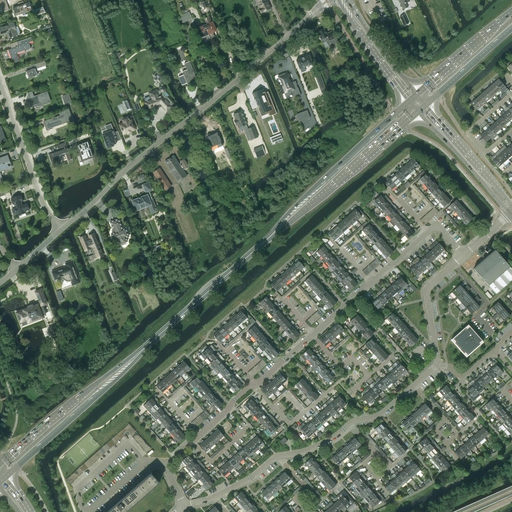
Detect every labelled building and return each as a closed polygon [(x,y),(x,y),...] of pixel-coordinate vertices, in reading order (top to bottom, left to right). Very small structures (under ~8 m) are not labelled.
[(3,12),(9,10),(5,0),(0,0),(0,6),(2,6),(3,8),(1,9),(3,12)] [(266,0),(256,0),(260,9),(259,9),(261,13),(271,9),(266,0)] [(398,0),(401,5),(403,9),(408,7),(406,3),(409,2),(408,0),(398,0)] [(15,16),(32,10),(29,3),(24,4),(19,6),(13,8),(15,16)] [(38,16),(45,13),(45,12),(43,7),(35,10),(37,15),(38,16)] [(184,22),(185,23),(192,19),(189,12),(180,16),(183,23),(184,22)] [(400,17),(404,26),(408,24),(404,15),(400,17)] [(207,25),(205,26),(210,38),(213,37),(213,35),(212,32),(216,31),(212,22),(211,23),(208,16),(204,18),(207,25)] [(10,41),(18,38),(17,35),(13,23),(0,27),(0,33),(1,36),(7,34),(8,38),(9,38),(10,41)] [(210,38),(205,26),(197,29),(201,37),(204,36),(205,38),(207,39),(210,38)] [(318,32),(317,32),(319,36),(319,37),(321,40),(323,44),(327,41),(330,47),(338,43),(332,32),(327,35),(323,29),(320,30),(317,31),(318,32)] [(12,48),(8,50),(13,64),(19,61),(17,53),(31,48),(29,43),(33,41),(31,37),(17,42),(10,44),(12,48)] [(309,55),(296,61),(299,69),(312,64),(309,55)] [(35,69),(46,65),(44,62),(28,67),(29,71),(26,72),(29,79),(34,77),(34,76),(37,75),(35,69)] [(183,75),(178,77),(182,86),(184,85),(185,86),(188,85),(192,83),(191,80),(196,78),(194,72),(189,62),(184,64),(187,70),(182,72),(183,75)] [(298,95),(300,94),(295,82),(291,83),(287,76),(286,76),(285,74),(279,76),(280,80),(282,86),(283,86),(285,93),(290,91),(291,93),(291,94),(291,95),(292,95),(293,97),(298,95)] [(151,96),(144,99),(145,102),(145,103),(147,109),(150,108),(151,108),(152,107),(157,105),(156,105),(160,104),(166,111),(172,107),(171,106),(175,104),(168,96),(169,96),(165,91),(165,90),(165,89),(165,88),(164,87),(163,87),(162,80),(163,79),(161,77),(160,78),(162,79),(161,80),(163,87),(162,87),(161,87),(160,88),(160,89),(160,90),(156,92),(156,90),(149,93),(151,96)] [(499,79),(494,83),(500,90),(501,91),(506,87),(505,86),(499,79)] [(500,90),(494,83),(490,87),(496,94),(500,90)] [(490,87),(485,91),(491,98),(496,94),(490,87)] [(44,89),(31,94),(32,97),(31,97),(34,105),(43,102),(44,106),(53,102),(49,91),(45,93),(45,92),(45,90),(44,91),(44,89)] [(275,110),(270,96),(267,97),(264,89),(252,93),(254,100),(260,97),(263,104),(257,106),(261,117),(261,116),(269,113),(268,112),(275,110)] [(485,91),(480,95),(486,102),(491,98),(485,91)] [(480,95),(476,99),(482,106),(486,102),(480,95)] [(477,110),(482,106),(476,99),(471,104),(477,110)] [(47,130),(52,128),(52,127),(67,122),(67,123),(73,121),(68,109),(59,113),(60,116),(44,122),(47,130)] [(307,111),(297,114),(300,121),(299,122),(310,118),(307,110),(307,111)] [(241,112),(233,115),(235,120),(234,121),(236,125),(237,125),(238,128),(242,126),(245,133),(248,132),(251,140),(258,137),(254,127),(248,129),(246,125),(247,125),(241,112)] [(502,116),(500,119),(506,125),(510,121),(505,114),(502,112),(500,114),(502,116)] [(497,121),(495,123),(501,129),(506,125),(500,119),(497,116),(495,118),(497,121)] [(124,123),(119,125),(123,134),(127,132),(128,134),(129,133),(130,133),(131,132),(131,131),(135,129),(134,127),(137,125),(134,119),(129,121),(129,120),(129,118),(128,119),(128,117),(122,120),(124,123)] [(493,125),(490,127),(496,134),(501,129),(495,123),(493,120),(490,122),(493,125)] [(107,132),(102,134),(106,142),(104,143),(106,147),(107,147),(108,148),(114,146),(113,145),(114,145),(114,144),(115,144),(116,144),(115,142),(120,139),(117,132),(115,133),(114,130),(113,130),(111,124),(105,126),(106,129),(107,132)] [(488,129),(486,131),(491,138),(493,140),(498,135),(496,134),(490,127),(488,124),(486,126),(488,129)] [(486,142),(491,138),(486,131),(483,129),(481,131),(483,133),(481,136),(486,142)] [(207,135),(206,137),(212,150),(223,145),(217,133),(211,136),(211,135),(209,134),(207,135)] [(274,138),(270,139),(272,143),(282,139),(281,135),(274,138)] [(54,146),(56,152),(49,155),(51,162),(59,159),(58,156),(65,153),(68,161),(72,159),(66,142),(54,146)] [(92,155),(88,142),(86,142),(78,145),(77,145),(78,146),(82,159),(82,160),(84,160),(92,157),(93,156),(92,155)] [(229,147),(224,149),(228,159),(229,161),(234,159),(233,157),(233,156),(235,155),(232,146),(229,147)] [(505,151),(502,153),(508,159),(511,155),(511,153),(507,148),(505,146),(502,148),(505,151)] [(498,153),(496,155),(503,163),(508,159),(502,153),(500,150),(498,152),(498,153)] [(499,168),(503,163),(496,155),(495,154),(490,159),(493,161),(499,168)] [(173,156),(165,162),(178,182),(187,176),(181,168),(183,167),(185,170),(189,167),(186,162),(184,159),(180,162),(180,163),(178,164),(173,156)] [(408,163),(414,170),(419,166),(412,157),(410,159),(411,160),(408,163)] [(7,164),(10,163),(8,158),(0,160),(0,179),(2,179),(0,172),(0,170),(9,168),(7,164)] [(409,174),(414,170),(408,163),(407,161),(406,163),(407,164),(403,167),(409,174)] [(399,171),(405,178),(407,180),(411,176),(409,174),(403,167),(402,165),(401,167),(402,168),(399,171)] [(171,186),(160,168),(153,173),(164,191),(171,186)] [(394,175),(400,182),(405,178),(399,171),(398,169),(396,171),(397,172),(394,175)] [(430,178),(431,177),(430,176),(429,177),(426,174),(426,173),(419,180),(423,184),(430,178)] [(390,179),(396,186),(400,182),(394,175),(393,174),(392,175),(391,175),(391,176),(392,177),(390,179)] [(390,179),(389,178),(387,179),(387,181),(385,183),(391,190),(396,186),(390,179)] [(430,178),(423,184),(427,189),(434,183),(436,182),(434,180),(433,181),(430,178)] [(149,183),(143,185),(145,192),(147,191),(148,195),(147,195),(132,201),(136,211),(149,206),(151,214),(157,211),(152,199),(149,191),(151,190),(149,183)] [(434,183),(427,189),(431,193),(438,187),(438,188),(440,186),(438,185),(437,186),(434,183)] [(442,192),(444,191),(442,190),(441,191),(438,188),(438,187),(431,193),(436,198),(442,192)] [(0,199),(6,197),(6,199),(11,197),(8,189),(0,192),(0,199)] [(446,197),(448,196),(446,194),(445,195),(442,192),(436,198),(440,203),(446,197)] [(21,195),(19,196),(19,195),(12,198),(11,199),(13,204),(14,204),(15,207),(14,207),(17,214),(18,214),(18,215),(26,213),(25,211),(29,210),(27,203),(23,204),(21,201),(23,201),(21,195)] [(376,208),(378,206),(386,199),(387,198),(385,196),(383,198),(380,195),(375,200),(373,198),(373,199),(374,201),(372,203),(376,208)] [(446,197),(440,203),(444,207),(443,207),(444,207),(452,200),(450,199),(449,200),(446,197)] [(378,206),(382,211),(391,203),(389,200),(389,201),(386,199),(378,206)] [(449,206),(453,211),(460,205),(461,204),(460,202),(459,203),(456,200),(449,206)] [(385,217),(387,216),(387,215),(395,208),(396,207),(394,205),(393,206),(391,203),(382,211),(380,212),(381,212),(385,217)] [(464,209),(465,208),(464,207),(463,208),(460,205),(453,211),(457,215),(464,209)] [(351,213),(357,220),(361,216),(361,215),(363,213),(358,208),(356,210),(354,208),(353,209),(354,211),(351,213)] [(387,215),(387,216),(391,220),(400,212),(398,210),(397,210),(395,208),(387,215)] [(468,214),(470,213),(468,211),(467,212),(464,209),(457,215),(461,220),(468,214)] [(351,213),(350,212),(348,213),(349,215),(346,217),(352,224),(357,220),(351,213)] [(391,220),(389,222),(393,227),(395,225),(402,219),(404,217),(402,215),(400,212),(391,220)] [(468,214),(461,220),(465,224),(465,225),(474,217),(472,216),(471,217),(468,214)] [(348,228),(352,224),(346,217),(345,216),(344,217),(345,219),(342,221),(341,222),(348,228)] [(111,234),(114,242),(117,241),(119,245),(120,244),(122,245),(125,244),(126,242),(127,241),(126,238),(129,237),(126,228),(123,229),(118,219),(110,222),(113,230),(114,230),(115,232),(111,234)] [(399,230),(406,224),(408,222),(406,219),(404,222),(402,219),(395,225),(399,230)] [(337,226),(343,232),(345,235),(350,231),(347,228),(348,228),(341,222),(342,221),(340,220),(339,221),(340,223),(337,226)] [(332,230),(338,237),(343,232),(337,226),(336,224),(331,228),(332,230)] [(362,231),(366,235),(373,229),(374,228),(373,226),(371,226),(371,227),(369,225),(369,224),(362,231)] [(403,234),(410,229),(413,226),(411,224),(408,226),(406,224),(399,230),(403,234)] [(332,230),(331,228),(329,230),(329,231),(330,232),(328,234),(327,234),(334,241),(338,237),(332,230)] [(373,229),(366,235),(370,240),(377,234),(378,233),(374,228),(373,229)] [(412,231),(410,229),(403,234),(408,239),(414,233),(417,231),(415,229),(412,231)] [(377,234),(370,240),(374,244),(381,238),(382,237),(378,233),(377,234)] [(94,234),(93,234),(89,236),(89,237),(89,238),(86,239),(85,236),(80,238),(85,250),(90,248),(90,247),(91,247),(95,254),(96,258),(97,257),(98,257),(103,255),(98,244),(100,244),(96,235),(95,236),(94,235),(94,234)] [(385,243),(386,242),(385,240),(384,241),(381,238),(374,244),(378,249),(385,243)] [(432,246),(441,256),(446,252),(444,250),(436,241),(434,243),(435,243),(432,246)] [(389,247),(390,246),(389,245),(388,244),(387,245),(385,243),(378,249),(382,253),(389,247)] [(325,244),(317,252),(321,257),(327,251),(330,249),(328,246),(328,247),(325,244)] [(432,250),(429,252),(435,258),(436,260),(437,260),(441,256),(432,246),(432,245),(429,247),(432,250)] [(389,247),(382,253),(386,258),(394,251),(393,250),(392,251),(389,247)] [(424,256),(430,263),(430,262),(435,258),(429,252),(427,249),(424,251),(427,254),(424,256)] [(511,269),(506,263),(507,262),(506,262),(499,254),(499,253),(498,253),(495,250),(491,253),(473,269),(476,272),(476,273),(477,273),(484,281),(484,282),(485,282),(495,294),(511,279),(511,269)] [(330,253),(327,251),(321,257),(323,259),(321,260),(321,261),(323,263),(332,256),(334,253),(332,251),(330,253)] [(420,260),(427,269),(432,264),(430,262),(430,263),(424,256),(422,253),(420,255),(422,258),(420,260)] [(329,266),(338,258),(336,256),(334,258),(332,256),(323,263),(327,268),(329,266)] [(417,258),(413,262),(422,273),(427,269),(420,260),(417,258),(418,258),(417,257),(417,258)] [(329,266),(333,271),(340,265),(343,263),(338,258),(329,266)] [(297,261),(293,264),(299,271),(304,267),(297,259),(295,260),(297,261)] [(71,281),(73,285),(80,282),(77,275),(79,275),(77,270),(75,270),(72,261),(66,264),(67,267),(52,272),(55,279),(61,277),(62,277),(62,278),(63,279),(64,280),(65,281),(66,281),(67,281),(68,281),(68,282),(69,282),(70,281),(71,281)] [(422,273),(413,262),(410,264),(413,266),(410,269),(416,275),(417,277),(418,277),(422,273)] [(295,275),(299,271),(293,264),(292,263),(291,264),(292,265),(289,268),(295,275)] [(333,271),(332,273),(336,277),(338,276),(344,270),(347,268),(345,265),(342,268),(340,265),(333,271)] [(290,279),(295,275),(289,268),(288,267),(286,268),(287,269),(284,272),(290,279)] [(342,280),(348,275),(351,272),(349,270),(346,272),(344,270),(338,276),(342,280)] [(280,276),(286,283),(290,279),(284,272),(283,271),(282,272),(283,274),(280,276)] [(398,279),(396,281),(402,288),(403,290),(406,288),(408,286),(406,284),(401,277),(398,274),(398,275),(396,276),(398,279)] [(281,287),(286,283),(280,276),(279,275),(277,276),(278,278),(275,280),(281,287)] [(305,281),(309,286),(316,280),(317,279),(316,277),(314,278),(312,275),(305,281)] [(344,287),(346,285),(353,279),(355,277),(353,275),(351,277),(348,275),(342,280),(340,282),(344,287)] [(275,280),(274,279),(273,280),(274,282),(271,284),(270,284),(270,285),(276,292),(277,291),(281,287),(275,280)] [(355,282),(353,279),(346,285),(348,288),(346,289),(348,291),(348,292),(350,290),(357,284),(360,282),(359,282),(357,280),(355,282)] [(393,283),(391,285),(397,292),(398,294),(399,294),(403,290),(402,288),(396,281),(393,279),(391,281),(393,283)] [(316,280),(309,286),(313,290),(320,284),(321,283),(320,282),(319,283),(316,280)] [(324,289),(325,288),(321,283),(320,284),(313,290),(317,295),(324,289)] [(392,296),(397,292),(391,285),(389,283),(386,285),(389,288),(386,290),(392,296)] [(456,297),(457,298),(469,287),(467,285),(463,288),(460,285),(452,292),(456,297)] [(381,294),(389,302),(394,298),(392,296),(386,290),(384,287),(382,289),(384,292),(381,294)] [(457,298),(461,303),(470,296),(467,292),(470,289),(469,287),(457,298)] [(23,311),(17,313),(18,316),(19,319),(20,319),(21,322),(27,320),(27,321),(32,319),(33,321),(38,319),(37,317),(42,315),(42,314),(44,313),(41,306),(42,306),(43,305),(47,304),(41,289),(35,291),(40,304),(38,305),(38,304),(23,310),(23,311)] [(327,292),(326,291),(324,289),(317,295),(321,300),(328,294),(329,293),(328,291),(327,292)] [(379,291),(374,296),(384,307),(384,306),(389,302),(381,294),(379,291)] [(332,298),(333,297),(332,296),(331,297),(328,294),(321,300),(325,304),(332,298)] [(384,307),(374,296),(372,298),(374,300),(372,302),(378,309),(379,311),(380,311),(379,311),(384,307)] [(470,296),(461,303),(465,308),(466,308),(478,298),(476,296),(473,299),(470,296)] [(262,309),(264,308),(264,307),(270,302),(273,299),(271,297),(268,299),(266,297),(259,303),(262,305),(260,307),(262,309)] [(332,298),(325,304),(329,309),(337,302),(333,297),(332,298)] [(478,298),(466,308),(467,309),(469,312),(471,314),(473,312),(478,308),(479,307),(476,303),(480,300),(478,298)] [(266,314),(268,312),(274,306),(277,304),(275,302),(272,304),(270,302),(264,307),(264,308),(266,310),(264,311),(266,314)] [(498,302),(491,307),(496,312),(497,313),(498,314),(504,309),(502,307),(498,302)] [(268,312),(272,317),(279,311),(281,309),(279,307),(277,309),(274,306),(268,312)] [(236,315),(242,322),(247,318),(240,309),(238,311),(239,312),(236,315)] [(504,309),(498,314),(499,316),(504,322),(510,316),(504,309)] [(281,314),(279,311),(272,317),(276,322),(283,316),(285,314),(283,311),(281,314)] [(397,317),(399,316),(397,315),(396,316),(393,313),(393,312),(386,319),(390,323),(397,317)] [(235,314),(231,318),(232,319),(238,326),(242,322),(236,315),(235,314)] [(361,320),(363,319),(361,317),(360,318),(357,315),(350,321),(354,326),(361,320)] [(276,322),(280,326),(287,321),(290,318),(288,316),(285,318),(283,316),(276,322)] [(390,323),(394,328),(401,322),(403,321),(401,319),(400,320),(397,317),(390,323)] [(227,323),(233,330),(238,326),(232,319),(231,318),(229,319),(230,320),(227,323)] [(363,322),(361,320),(354,326),(359,330),(365,324),(367,323),(365,322),(364,323),(363,322)] [(289,323),(287,321),(280,326),(285,331),(291,325),(294,323),(292,321),(289,323)] [(222,327),(228,334),(233,330),(227,323),(226,322),(225,323),(226,324),(222,327)] [(336,324),(333,327),(339,334),(343,330),(344,330),(336,322),(335,323),(336,324)] [(405,326),(407,325),(405,324),(404,325),(401,322),(394,328),(398,332),(405,326)] [(368,327),(367,326),(365,324),(359,330),(363,335),(369,329),(370,329),(371,328),(369,326),(368,327)] [(254,326),(247,332),(248,332),(252,337),(258,330),(258,331),(260,329),(258,328),(256,325),(254,326)] [(289,336),(295,330),(298,328),(296,326),(293,328),(291,325),(285,331),(289,336)] [(218,331),(224,338),(228,334),(222,327),(221,326),(220,327),(219,327),(219,328),(220,329),(218,331)] [(328,331),(334,338),(339,334),(333,327),(332,326),(330,327),(331,328),(328,331)] [(409,331),(411,330),(409,329),(408,330),(405,326),(398,332),(402,337),(409,331)] [(453,339),(455,342),(454,343),(463,353),(465,352),(467,355),(482,342),(477,336),(475,335),(476,334),(474,332),(474,333),(472,332),(473,331),(469,327),(466,329),(465,328),(453,339)] [(369,329),(363,335),(367,339),(366,339),(367,340),(375,332),(374,331),(372,332),(370,329),(369,329)] [(213,335),(214,337),(215,338),(219,342),(221,345),(223,343),(221,340),(224,338),(218,331),(217,330),(215,331),(214,332),(215,333),(213,335)] [(258,330),(252,337),(256,341),(262,335),(263,335),(264,334),(263,333),(261,334),(258,331),(258,330)] [(298,333),(295,330),(289,336),(293,341),(300,335),(303,332),(302,332),(300,330),(298,333)] [(327,330),(323,334),(324,335),(330,342),(334,338),(328,331),(327,330)] [(413,336),(415,335),(413,333),(412,334),(409,331),(402,337),(407,342),(413,336)] [(324,335),(323,334),(321,335),(322,336),(319,339),(325,346),(330,342),(324,335)] [(256,341),(260,346),(267,340),(268,339),(267,337),(265,338),(263,335),(262,335),(256,341)] [(413,336),(407,342),(410,346),(411,346),(419,339),(417,338),(416,339),(413,336)] [(376,343),(377,342),(375,340),(374,340),(374,341),(372,339),(372,338),(365,344),(365,345),(369,349),(376,343)] [(260,346),(258,347),(262,352),(264,350),(271,344),(272,343),(271,342),(269,343),(268,342),(267,340),(260,346)] [(376,343),(369,349),(373,354),(380,348),(381,347),(380,345),(379,346),(376,343)] [(268,355),(271,352),(275,349),(276,348),(275,346),(273,347),(271,344),(264,350),(268,355)] [(206,345),(200,351),(202,353),(200,355),(205,360),(206,358),(213,352),(215,350),(216,350),(214,348),(211,350),(209,348),(209,347),(208,348),(206,345)] [(305,361),(306,359),(313,353),(316,351),(314,349),(311,351),(309,348),(302,354),(300,356),(305,361),(304,361),(305,361)] [(380,348),(373,354),(377,358),(384,352),(385,351),(383,349),(382,350),(380,348)] [(271,352),(268,355),(272,359),(272,360),(280,352),(279,351),(278,352),(275,349),(271,352)] [(206,358),(211,363),(220,355),(218,353),(215,355),(213,352),(206,358)] [(384,352),(377,358),(381,363),(389,356),(388,354),(387,355),(384,352)] [(315,356),(313,353),(306,359),(311,364),(319,356),(320,356),(318,354),(315,356)] [(209,365),(213,369),(221,362),(224,360),(220,355),(211,363),(209,365)] [(320,358),(319,356),(311,364),(309,366),(313,370),(321,363),(324,361),(321,357),(320,358)] [(182,362),(179,365),(185,372),(190,368),(183,360),(181,361),(182,362)] [(395,368),(403,376),(407,372),(406,370),(400,363),(398,361),(397,361),(398,361),(395,363),(398,365),(395,368)] [(493,366),(491,369),(497,375),(498,377),(503,373),(502,371),(493,361),(493,362),(491,364),(493,366)] [(217,374),(219,372),(226,367),(228,364),(226,362),(224,364),(221,362),(213,369),(217,374)] [(321,363),(313,370),(317,375),(319,374),(319,373),(326,368),(328,365),(326,363),(324,365),(321,363)] [(181,376),(185,372),(179,365),(178,364),(177,365),(178,366),(175,369),(181,376)] [(393,370),(391,372),(398,380),(403,376),(395,368),(393,365),(391,367),(393,370)] [(487,369),(485,371),(492,379),(497,375),(491,369),(489,366),(486,368),(487,369)] [(223,377),(230,371),(232,369),(230,367),(228,369),(226,367),(219,372),(223,377)] [(176,380),(181,376),(175,369),(174,368),(172,369),(173,371),(170,373),(176,380)] [(319,374),(317,375),(321,380),(323,378),(332,370),(330,368),(328,370),(326,368),(319,373),(319,374)] [(398,380),(391,372),(388,369),(386,371),(388,374),(386,376),(392,383),(393,385),(393,384),(398,380)] [(323,378),(321,380),(322,380),(325,384),(326,385),(327,383),(328,383),(337,375),(337,374),(336,375),(332,370),(323,378)] [(482,373),(480,375),(487,384),(492,379),(485,371),(484,370),(482,372),(482,373)] [(232,374),(230,371),(223,377),(227,382),(236,374),(237,374),(235,372),(232,374)] [(168,373),(164,376),(165,377),(171,384),(176,380),(170,373),(169,372),(168,373)] [(275,378),(282,385),(286,381),(279,372),(278,374),(279,375),(276,378),(275,378)] [(383,378),(381,380),(387,387),(392,383),(386,376),(383,373),(381,375),(383,378)] [(239,376),(236,374),(227,382),(232,387),(238,381),(241,379),(239,376)] [(483,388),(487,384),(480,375),(479,374),(477,376),(478,377),(475,379),(483,388)] [(167,388),(171,384),(165,377),(164,376),(163,377),(164,379),(161,381),(161,382),(167,388)] [(193,388),(195,387),(201,381),(202,381),(203,380),(200,377),(199,378),(197,376),(198,376),(197,376),(189,383),(193,388)] [(276,378),(274,377),(273,378),(274,379),(271,382),(277,389),(282,385),(275,378),(276,378)] [(302,378),(295,385),(299,389),(306,383),(308,382),(305,380),(304,381),(302,379),(302,378)] [(387,387),(381,380),(379,378),(376,380),(376,381),(375,383),(382,391),(387,387)] [(484,390),(483,388),(475,379),(474,379),(472,381),(474,383),(472,385),(479,394),(484,390)] [(162,392),(167,388),(161,382),(161,381),(160,380),(158,382),(159,383),(156,386),(156,385),(156,386),(162,393),(162,392)] [(195,387),(199,392),(205,386),(206,386),(207,385),(203,380),(202,381),(201,381),(195,387)] [(240,383),(238,381),(232,387),(230,388),(234,393),(236,391),(242,386),(245,383),(243,381),(240,383)] [(266,386),(272,393),(277,389),(271,382),(270,381),(268,382),(270,383),(266,386)] [(374,386),(371,389),(377,395),(382,391),(375,383),(374,382),(372,384),(374,386)] [(306,383),(299,389),(303,394),(310,388),(312,387),(310,385),(309,386),(306,383)] [(467,390),(470,393),(468,395),(473,401),(480,395),(479,394),(472,385),(470,383),(467,385),(470,387),(467,390)] [(266,386),(265,385),(264,386),(265,387),(262,390),(268,397),(272,393),(266,386)] [(450,390),(451,389),(450,387),(449,389),(446,385),(438,392),(439,392),(443,396),(450,390)] [(199,392),(203,396),(210,390),(211,389),(210,388),(208,389),(206,386),(205,386),(199,392)] [(365,391),(373,399),(377,395),(371,389),(369,386),(366,389),(367,390),(365,391)] [(310,388),(303,394),(308,398),(314,392),(316,391),(314,390),(312,387),(310,388)] [(203,396),(207,401),(214,395),(215,394),(214,392),(213,391),(211,392),(210,390),(203,396)] [(374,401),(373,399),(365,391),(364,390),(362,392),(364,395),(362,397),(368,404),(370,402),(372,404),(374,401)] [(453,393),(450,390),(443,396),(447,401),(454,394),(454,395),(455,393),(454,392),(453,393)] [(314,392),(308,398),(311,403),(312,403),(320,396),(319,394),(317,396),(314,392)] [(337,398),(334,400),(342,409),(342,408),(346,404),(346,405),(346,404),(345,403),(345,402),(339,396),(336,393),(334,395),(337,398)] [(458,399),(459,398),(458,397),(457,398),(454,395),(454,394),(447,401),(451,405),(458,399)] [(207,401),(211,405),(218,399),(219,398),(218,397),(216,398),(214,395),(207,401)] [(332,402),(329,404),(335,411),(337,410),(338,411),(342,409),(334,400),(332,397),(330,400),(332,402)] [(148,410),(156,403),(158,401),(156,398),(154,401),(151,398),(145,404),(144,406),(148,410)] [(252,398),(243,407),(247,411),(249,410),(256,404),(258,402),(256,400),(255,401),(252,398)] [(487,404),(485,405),(489,410),(491,409),(497,403),(500,401),(500,400),(498,398),(495,400),(493,398),(487,404)] [(221,403),(218,399),(211,405),(215,410),(223,403),(222,401),(221,403)] [(462,404),(463,403),(462,401),(461,402),(458,399),(451,405),(455,410),(462,404)] [(327,402),(322,406),(331,416),(332,417),(337,413),(335,411),(329,404),(327,402)] [(148,410),(152,415),(160,408),(163,405),(161,403),(159,405),(158,404),(157,405),(156,403),(148,410)] [(419,406),(420,408),(420,407),(426,415),(431,411),(425,403),(424,403),(424,404),(421,406),(420,405),(419,406)] [(499,405),(497,403),(491,409),(495,413),(502,408),(504,405),(502,403),(499,405)] [(258,407),(256,404),(249,410),(253,415),(262,407),(260,404),(258,407)] [(466,408),(467,407),(466,406),(465,407),(462,404),(455,410),(459,415),(466,408)] [(322,411),(320,413),(327,421),(327,420),(331,416),(322,406),(320,408),(322,411)] [(253,415),(258,419),(266,412),(267,411),(262,407),(253,415)] [(420,407),(420,408),(418,409),(417,409),(416,409),(414,410),(415,412),(422,419),(426,415),(420,407)] [(466,408),(459,415),(463,419),(470,413),(471,412),(467,407),(466,408)] [(162,410),(160,408),(152,415),(156,420),(158,418),(166,411),(167,410),(165,408),(162,410)] [(497,420),(499,418),(506,412),(508,410),(506,408),(504,410),(502,408),(495,413),(493,415),(497,420)] [(327,421),(320,413),(318,410),(315,412),(318,415),(315,417),(323,425),(327,421)] [(158,418),(162,423),(168,417),(171,415),(169,413),(168,413),(166,411),(158,418)] [(268,414),(266,412),(258,419),(262,424),(271,416),(269,414),(268,414)] [(417,423),(422,419),(415,412),(412,414),(411,413),(410,414),(411,416),(417,423)] [(499,418),(503,423),(510,417),(511,415),(511,414),(511,412),(508,415),(506,412),(499,418)] [(470,413),(463,419),(467,424),(476,416),(474,415),(473,416),(470,413)] [(323,425),(315,417),(313,414),(311,416),(313,419),(310,421),(318,430),(318,429),(322,425),(323,425)] [(262,424),(266,429),(274,421),(275,421),(271,416),(262,424)] [(405,419),(406,420),(412,427),(417,423),(411,416),(408,418),(406,417),(405,419)] [(170,420),(168,417),(162,423),(166,428),(172,422),(175,420),(173,418),(170,420)] [(511,419),(510,417),(503,423),(501,424),(502,425),(502,424),(506,429),(508,428),(511,423),(511,419)] [(308,423),(306,425),(313,434),(318,430),(310,421),(308,419),(306,421),(308,423)] [(402,421),(400,423),(408,431),(410,429),(414,432),(416,431),(412,427),(406,420),(403,423),(402,421)] [(274,421),(266,429),(264,431),(268,435),(270,434),(277,428),(280,425),(279,425),(277,423),(277,424),(274,421)] [(172,422),(166,428),(167,430),(166,431),(169,434),(170,433),(179,425),(177,422),(175,425),(172,422)] [(299,428),(301,430),(307,436),(308,438),(313,434),(306,425),(303,423),(301,425),(302,425),(299,428)] [(374,429),(378,434),(386,427),(386,428),(387,426),(386,425),(384,426),(381,423),(382,423),(381,423),(374,429)] [(129,424),(120,432),(124,436),(128,432),(130,434),(134,430),(129,424)] [(478,431),(484,438),(489,434),(481,424),(480,424),(481,425),(478,427),(481,429),(478,431)] [(170,433),(174,437),(181,432),(183,429),(181,427),(181,428),(179,425),(170,433)] [(386,427),(378,434),(382,438),(390,432),(391,431),(390,430),(388,431),(386,428),(386,427)] [(213,433),(219,440),(223,436),(224,436),(217,428),(215,429),(216,430),(213,433)] [(476,433),(474,436),(479,442),(484,438),(478,431),(476,429),(474,431),(476,433)] [(390,432),(382,438),(387,443),(394,437),(395,436),(394,434),(391,431),(390,432)] [(183,434),(181,432),(174,437),(176,440),(175,441),(177,444),(178,442),(179,442),(185,437),(185,436),(188,434),(187,434),(186,432),(183,434)] [(213,433),(212,432),(210,433),(212,434),(208,437),(214,444),(219,440),(213,433)] [(254,438),(252,440),(259,448),(264,444),(262,442),(257,436),(254,433),(252,435),(254,438)] [(471,438),(469,440),(475,446),(479,442),(474,436),(471,433),(469,435),(471,438)] [(210,448),(214,444),(208,437),(207,436),(206,437),(207,438),(204,441),(210,448)] [(247,439),(245,442),(247,444),(253,451),(255,453),(259,448),(252,440),(250,438),(249,437),(247,439)] [(350,442),(356,449),(361,445),(355,437),(354,438),(351,440),(350,439),(349,441),(350,442)] [(394,437),(387,443),(391,448),(398,441),(399,440),(398,439),(396,440),(394,437)] [(423,448),(430,442),(432,440),(430,438),(428,440),(425,437),(419,443),(423,448)] [(466,442),(464,444),(470,451),(475,446),(469,440),(466,437),(464,439),(466,442)] [(204,441),(203,440),(201,441),(202,443),(199,445),(205,452),(210,448),(204,441)] [(402,446),(403,445),(401,443),(400,443),(400,444),(398,441),(391,448),(395,452),(402,446)] [(465,455),(470,451),(464,444),(462,441),(459,443),(462,446),(459,448),(465,455)] [(253,451),(247,444),(245,442),(242,444),(245,446),(242,448),(248,455),(253,451)] [(345,446),(352,453),(356,449),(350,442),(347,445),(346,443),(344,445),(345,446)] [(432,445),(430,442),(423,448),(427,453),(436,445),(434,442),(432,445)] [(407,449),(403,445),(402,446),(395,452),(399,457),(407,449)] [(431,458),(438,452),(441,450),(439,447),(438,448),(436,445),(427,453),(431,458)] [(248,455),(242,448),(240,446),(238,448),(240,450),(237,453),(243,459),(248,455)] [(341,450),(347,457),(352,453),(345,446),(342,449),(341,447),(340,449),(341,450)] [(467,457),(465,455),(459,448),(457,446),(455,448),(457,450),(454,453),(460,459),(462,461),(467,457)] [(340,449),(335,453),(336,454),(342,461),(347,457),(341,450),(340,449)] [(233,453),(231,455),(239,463),(243,459),(237,453),(235,450),(233,452),(233,453)] [(440,454),(438,452),(431,458),(430,459),(431,459),(435,463),(434,464),(442,457),(445,454),(443,452),(440,454)] [(230,459),(228,461),(234,468),(235,470),(236,469),(235,469),(240,465),(239,463),(231,455),(230,454),(228,456),(230,459)] [(338,465),(342,461),(336,454),(333,457),(332,456),(330,457),(338,465)] [(185,467),(193,459),(196,457),(194,455),(191,457),(189,455),(182,460),(180,462),(181,462),(185,467)] [(316,462),(317,461),(316,459),(314,460),(312,457),(311,457),(304,463),(304,464),(304,463),(308,468),(316,462)] [(438,469),(446,461),(449,459),(447,457),(444,459),(442,457),(434,464),(435,463),(439,468),(438,469)] [(229,472),(234,468),(228,461),(226,458),(223,460),(226,463),(223,465),(229,472)] [(195,462),(193,459),(185,467),(189,472),(199,463),(200,462),(198,460),(195,462)] [(411,463),(408,466),(416,474),(420,470),(419,468),(413,461),(410,459),(408,461),(411,463)] [(449,464),(446,461),(438,469),(442,474),(444,472),(453,464),(453,463),(453,464),(451,462),(449,464)] [(199,463),(189,472),(193,476),(203,467),(204,467),(202,464),(200,462),(199,463)] [(316,462),(308,468),(312,473),(320,466),(321,465),(320,464),(319,462),(317,464),(316,462)] [(224,476),(229,472),(223,465),(221,463),(219,465),(221,467),(218,470),(224,476)] [(416,474),(408,466),(406,463),(404,465),(406,468),(403,470),(411,478),(415,474),(416,474)] [(320,466),(312,473),(317,477),(324,471),(325,470),(324,468),(323,467),(321,468),(320,466)] [(206,470),(203,467),(193,476),(197,481),(199,480),(206,474),(208,471),(206,469),(206,470)] [(399,469),(398,470),(400,473),(399,474),(406,482),(411,478),(403,470),(401,467),(399,469)] [(317,477),(321,482),(328,475),(328,476),(329,474),(328,473),(327,474),(324,471),(317,477)] [(406,482),(399,474),(396,471),(394,473),(396,476),(394,478),(401,487),(401,486),(406,482)] [(280,476),(286,483),(291,479),(285,472),(284,472),(281,475),(280,474),(279,475),(280,476)] [(349,477),(353,482),(362,474),(360,472),(358,474),(355,472),(349,477)] [(151,474),(125,497),(123,495),(111,505),(113,508),(108,511),(123,511),(127,510),(158,482),(159,482),(151,473),(151,474)] [(203,484),(210,478),(213,476),(211,474),(208,476),(206,474),(199,480),(203,484)] [(353,482),(351,484),(355,489),(357,487),(364,481),(366,479),(364,477),(362,474),(353,482)] [(328,475),(321,482),(325,486),(332,480),(333,479),(332,478),(331,476),(330,478),(328,476),(328,475)] [(210,478),(203,484),(207,489),(208,489),(214,483),(217,481),(215,479),(213,476),(212,476),(210,478)] [(275,480),(282,487),(286,483),(280,476),(277,479),(276,478),(274,479),(275,480)] [(389,482),(397,491),(401,487),(394,478),(392,476),(389,478),(392,480),(389,482)] [(271,484),(277,491),(282,487),(275,480),(272,483),(271,482),(269,483),(271,484)] [(335,483),(332,480),(325,486),(329,491),(337,484),(336,482),(335,483)] [(397,491),(389,482),(387,480),(385,482),(387,484),(384,487),(390,493),(392,495),(396,491),(397,491)] [(359,494),(368,486),(371,484),(369,481),(366,484),(364,481),(357,487),(355,489),(360,493),(359,493),(359,494)] [(266,488),(272,495),(277,491),(271,484),(267,487),(266,486),(265,487),(266,488)] [(364,498),(372,491),(375,489),(373,486),(370,489),(368,486),(359,494),(360,494),(364,498)] [(262,490),(260,491),(265,496),(263,498),(266,501),(268,500),(269,501),(274,497),(272,495),(266,488),(264,490),(263,490),(262,490)] [(234,498),(238,502),(245,496),(247,495),(245,494),(244,495),(241,492),(241,491),(234,498)] [(341,493),(336,497),(344,506),(346,508),(346,509),(354,502),(344,491),(341,494),(341,493)] [(368,503),(379,493),(377,491),(374,493),(372,491),(364,498),(368,503)] [(379,493),(368,503),(372,508),(374,506),(383,498),(379,493)] [(245,496),(238,502),(242,507),(249,501),(251,500),(249,498),(248,499),(245,496)] [(346,508),(344,506),(336,497),(334,499),(336,502),(333,504),(339,511),(339,510),(341,508),(343,510),(345,508),(346,508)] [(242,507),(246,511),(253,505),(254,505),(255,504),(254,503),(252,504),(249,501),(242,507)] [(329,503),(326,506),(331,511),(340,511),(339,510),(339,511),(333,504),(331,502),(331,501),(329,503)]
